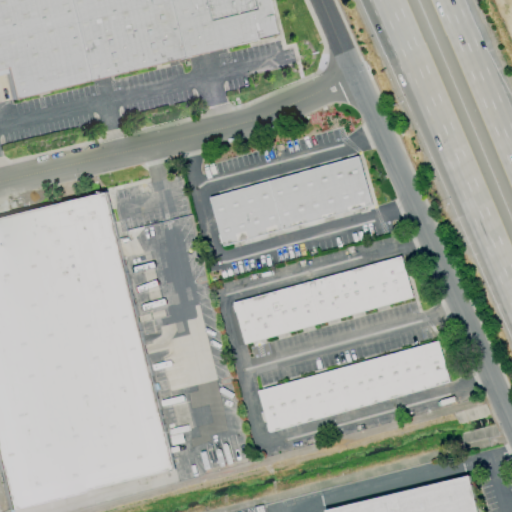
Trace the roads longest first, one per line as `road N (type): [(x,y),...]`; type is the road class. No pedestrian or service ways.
road 1 (residential): [(318,0),(511,425)]
road 2 (residential): [(357,82),(218,128),(0,180)]
road 3 (motorway): [(409,43),(511,284)]
road 4 (motorway): [(511,151),(465,40)]
